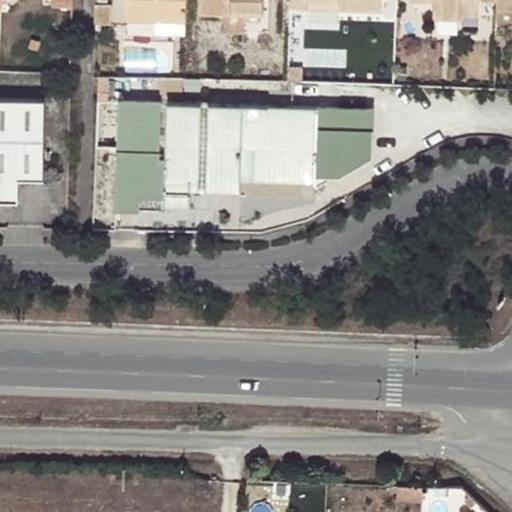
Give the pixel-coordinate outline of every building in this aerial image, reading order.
[(186,21),(186,0),(126,0),(126,20),(155,20),(186,21)] [(262,18),(267,19),(267,0),(202,0),(202,16),(224,17),(262,18)] [(292,0),(292,9),(310,9),(311,0),(339,1),(338,10),(382,11),(382,0),(292,0)] [(311,0),(310,9),(338,10),(339,1),(311,0)] [(497,2),(497,0),(414,0),(435,1),(434,18),(466,18),(466,14),(480,14),(480,1),(497,2)] [(497,7),(497,21),(511,21),(511,0),(497,0),(497,2),(497,7)] [(112,3),(96,3),(96,22),(111,23),(112,3)] [(224,17),(224,32),(245,33),(246,21),(262,21),(262,18),(224,17)] [(155,34),(185,34),(186,21),(155,20),(155,34)] [(0,95),(0,200),(19,201),(21,177),(45,178),(48,97),(0,95)] [(161,192),(162,153),(156,154),(158,98),(115,97),(113,203),(188,205),(188,193),(161,192)] [(239,169),(313,171),(316,104),(163,98),(162,153),(161,192),(188,193),(189,182),(238,183),(238,181),(239,169)] [(313,171),(312,183),(373,148),(374,105),(316,104),(313,171)] [(312,183),(313,171),(239,169),(238,181),(312,183)] [(238,195),(238,183),(189,182),(188,193),(238,195)] [(478,511),(481,509),(475,503),(468,510),(470,511),(478,511)]
